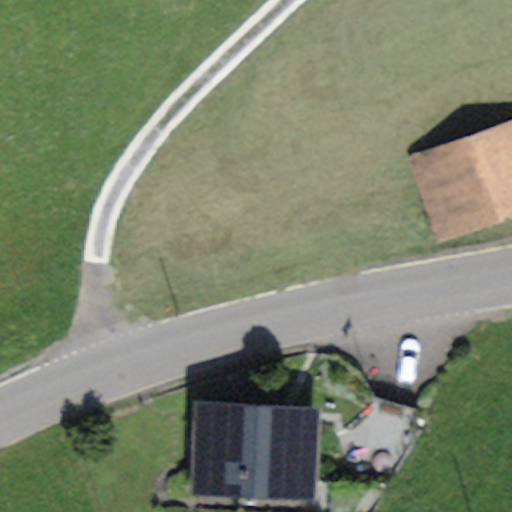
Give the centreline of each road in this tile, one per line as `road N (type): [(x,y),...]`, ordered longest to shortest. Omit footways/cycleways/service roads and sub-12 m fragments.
road 1 (unclassified): [(511,275),(271,324),(99,372),(0,416)]
road 2 (track): [(99,372),(97,268),(106,213),(124,172),(197,83),(288,0)]
